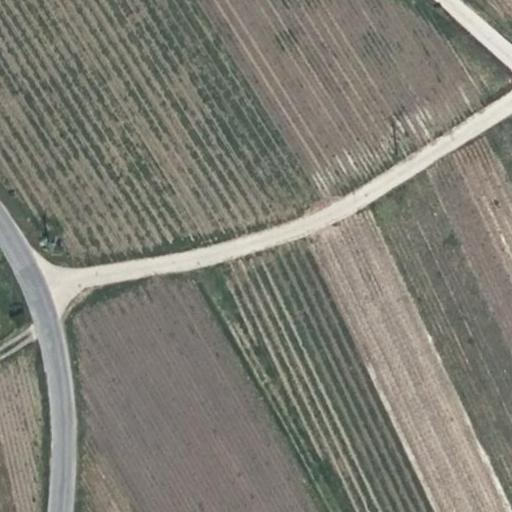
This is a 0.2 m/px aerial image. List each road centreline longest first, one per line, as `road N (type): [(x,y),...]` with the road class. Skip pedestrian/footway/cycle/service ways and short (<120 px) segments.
road 1 (track): [(511,103),(311,226),(235,251),(67,280),(40,295)]
road 2 (tertiary): [(59,511),(62,380),(40,295),(0,227)]
